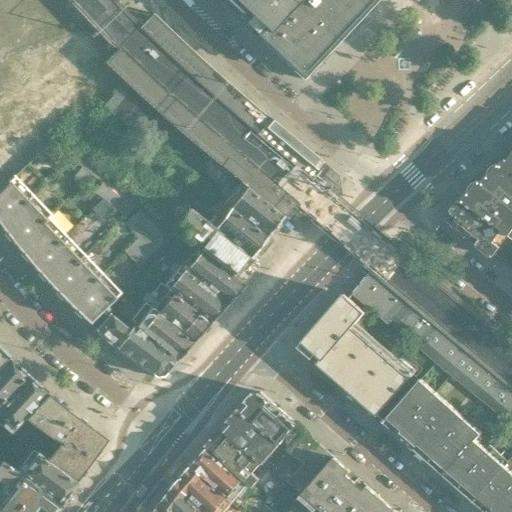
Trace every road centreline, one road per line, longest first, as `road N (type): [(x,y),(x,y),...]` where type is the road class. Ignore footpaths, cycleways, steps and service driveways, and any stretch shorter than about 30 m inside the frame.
road 1 (residential): [(389,197),(169,0)]
road 2 (residential): [(244,343),(441,511)]
road 3 (residential): [(166,431),(79,370),(0,287)]
road 4 (tertiary): [(389,197),(511,82)]
road 5 (residential): [(511,310),(389,197)]
road 6 (tertiary): [(341,244),(244,343)]
